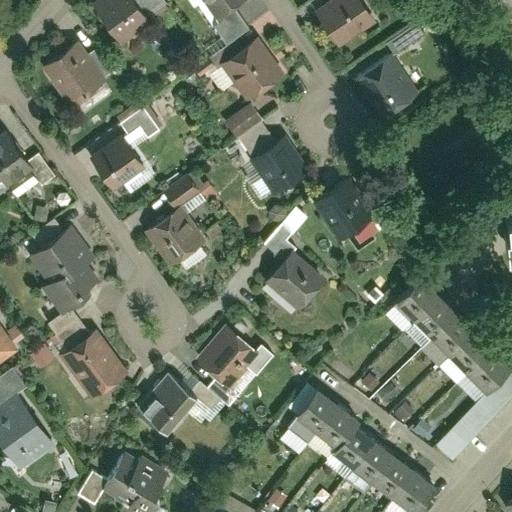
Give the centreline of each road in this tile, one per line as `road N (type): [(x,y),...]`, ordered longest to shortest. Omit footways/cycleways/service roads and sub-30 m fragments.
road 1 (residential): [(0,72),(141,279),(150,316)]
road 2 (unknown): [(485,468),(368,354)]
road 3 (residential): [(275,0),(307,47),(329,119)]
